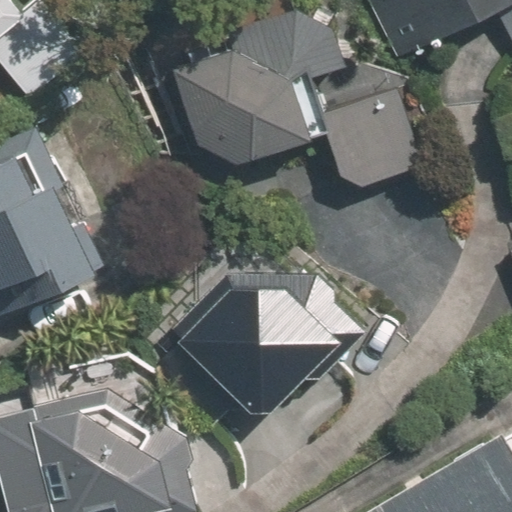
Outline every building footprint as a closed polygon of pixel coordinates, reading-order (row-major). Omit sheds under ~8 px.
[(0,0),(0,24),(24,5),(19,0),(0,0)] [(323,132),(310,95),(356,30),(303,0),(261,0),(237,41),(182,59),(217,167),(323,132)] [(480,22),(496,59),(511,51),(511,0),(378,0),(404,56),(480,22)] [(87,42),(56,2),(0,44),(0,53),(27,88),(87,42)] [(394,61),(326,84),(358,179),(426,156),(394,61)] [(0,148),(0,286),(25,277),(33,295),(110,264),(54,126),(0,148)] [(318,269),(230,266),(174,324),(265,412),(308,368),(318,378),(372,321),(318,269)] [(65,511),(190,511),(210,507),(188,416),(158,423),(148,378),(0,414),(0,419),(20,500),(60,490),(65,511)] [(511,511),(511,447),(500,428),(361,511),(511,511)]
